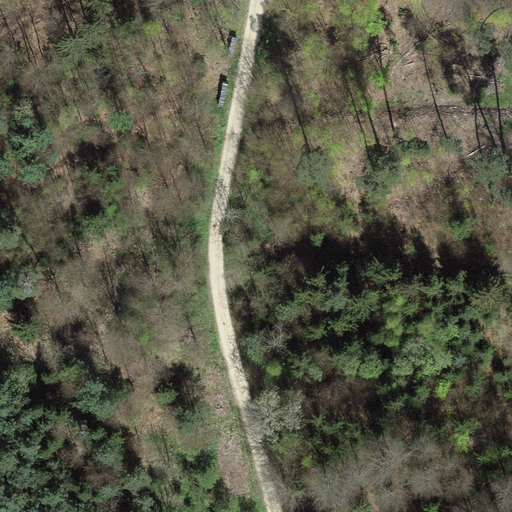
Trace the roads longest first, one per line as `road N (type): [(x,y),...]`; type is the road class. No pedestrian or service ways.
road 1 (track): [(272,511),(215,257),(258,0)]
road 2 (track): [(220,296),(273,258),(311,253),(511,271)]
